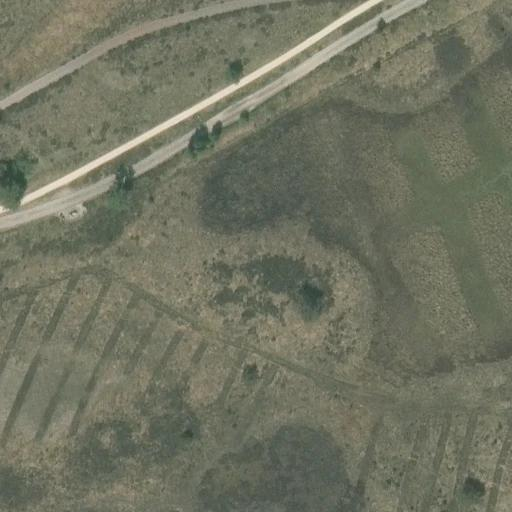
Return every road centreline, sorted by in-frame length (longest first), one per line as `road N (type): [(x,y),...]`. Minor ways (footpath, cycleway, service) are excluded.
road 1 (track): [(419,0),(129,175),(0,230)]
road 2 (unknown): [(0,105),(139,32),(221,7),(282,0)]
